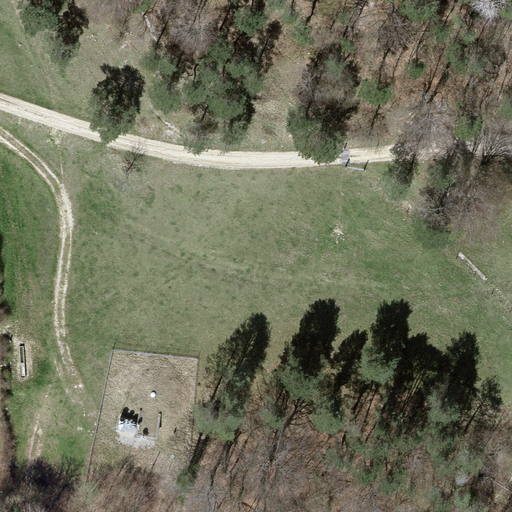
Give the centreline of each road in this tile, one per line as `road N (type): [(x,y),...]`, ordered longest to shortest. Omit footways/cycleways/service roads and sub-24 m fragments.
road 1 (track): [(0,100),(195,156),(511,147)]
road 2 (track): [(112,446),(63,350),(60,193),(0,132)]
road 3 (track): [(63,350),(19,511)]
